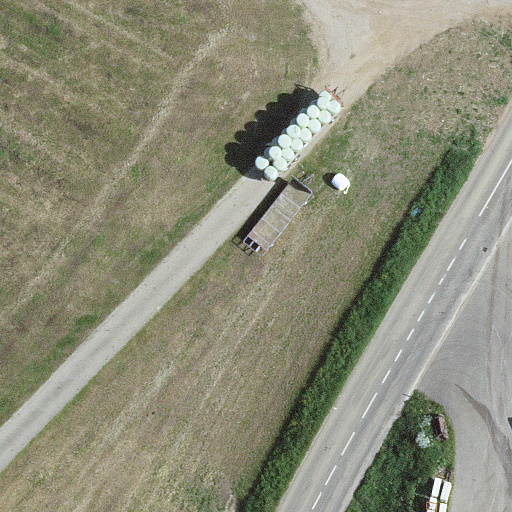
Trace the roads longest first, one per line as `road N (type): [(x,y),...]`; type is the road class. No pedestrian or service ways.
road 1 (track): [(431,0),(398,19),(359,59),(0,450)]
road 2 (secondary): [(313,511),(511,146)]
